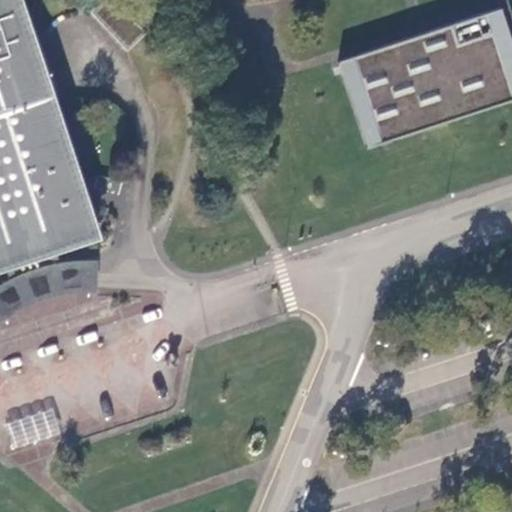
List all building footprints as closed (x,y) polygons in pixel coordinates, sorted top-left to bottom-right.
[(0,0),(0,272),(4,271),(8,280),(18,275),(27,271),(39,268),(50,265),(59,263),(56,255),(71,250),(98,241),(89,212),(79,180),(51,98),(27,24),(19,0),(0,0)] [(104,0),(105,0),(91,14),(127,51),(134,44),(146,32),(114,0),(104,0)] [(497,0),(498,1),(511,44),(511,14),(508,3),(507,0),(497,0)] [(484,14),(511,98),(511,51),(498,9),(484,14)] [(511,99),(511,98),(484,14),(351,57),(379,143),(511,99)] [(379,143),(351,57),(337,62),(365,148),(379,143)] [(94,280),(95,262),(87,262),(70,262),(59,263),(50,265),(39,268),(35,269),(27,271),(18,275),(8,280),(0,284),(0,323),(9,318),(21,310),(34,303),(48,299),(61,296),(75,294),(94,294),(94,280)]
